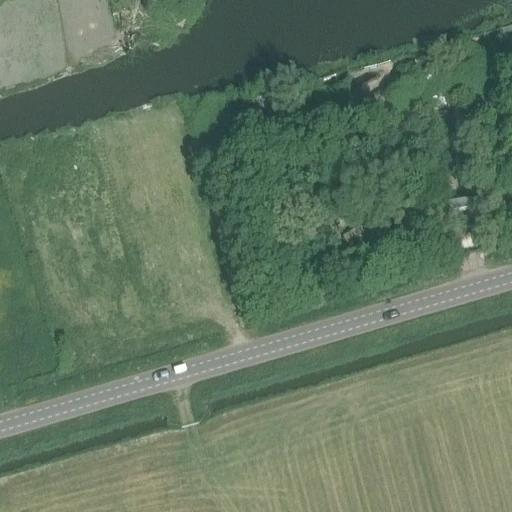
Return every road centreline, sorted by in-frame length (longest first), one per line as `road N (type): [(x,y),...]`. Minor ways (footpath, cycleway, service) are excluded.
road 1 (tertiary): [(0,430),(511,281)]
road 2 (track): [(429,76),(482,290)]
